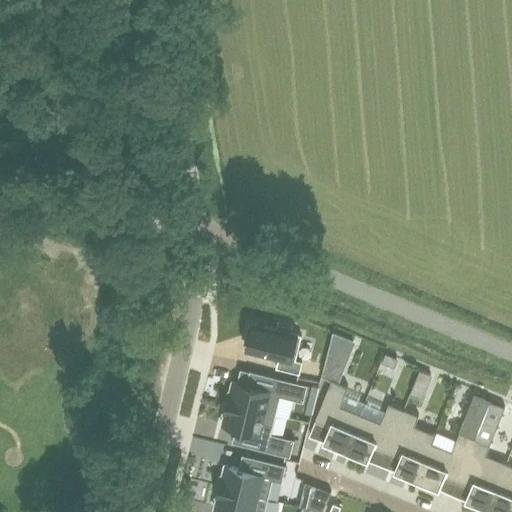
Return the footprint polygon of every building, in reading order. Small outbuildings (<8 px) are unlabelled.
[(248,323),(244,341),(247,342),(246,346),(279,353),(276,365),(299,371),(302,359),(295,357),(301,333),(291,330),(293,325),(277,321),(276,326),(252,321),(251,324),(248,323)] [(324,366),(340,372),(346,356),(328,349),(324,366)] [(382,360),(393,364),(396,357),(385,353),(382,360)] [(232,379),(227,401),(276,413),(280,394),(294,397),(304,400),(308,382),(250,368),(246,383),(236,381),(232,379)] [(426,384),(431,373),(420,369),(415,380),(426,384)] [(331,379),(315,419),(330,424),(324,439),(346,448),(365,400),(344,392),(348,384),(337,380),(332,378),(331,379)] [(314,403),(318,385),(312,384),(307,401),(314,403)] [(490,399),(475,393),(465,418),(480,424),(482,418),(490,399)] [(480,424),(475,436),(490,442),(497,424),(505,406),(500,404),(499,407),(494,405),(495,402),(490,399),(482,418),(480,424)] [(365,400),(346,448),(368,457),(374,442),(387,448),(404,407),(389,401),(386,409),(365,400)] [(227,401),(222,422),(236,426),(232,440),(290,455),(294,437),(271,432),(276,413),(227,401)] [(404,407),(387,448),(401,453),(395,468),(417,477),(435,432),(415,423),(419,413),(404,407)] [(435,432),(417,477),(439,486),(445,472),(458,477),(475,436),(460,430),(456,439),(436,431),(436,432),(435,432)] [(475,436),(458,477),(472,483),(465,498),(488,507),(506,461),(486,453),(490,442),(475,436)] [(225,463),(219,485),(268,497),(273,478),(282,480),(286,463),(242,452),(239,467),(225,463)] [(511,463),(506,461),(488,507),(500,511),(510,511),(511,509),(511,463)] [(323,510),(331,491),(305,480),(299,504),(323,510)] [(219,485),(214,506),(228,510),(227,511),(264,511),(268,497),(219,485)] [(328,511),(337,511),(341,506),(333,502),(328,511)]
